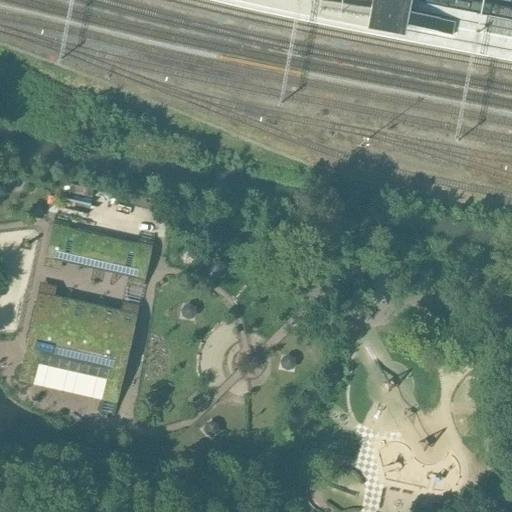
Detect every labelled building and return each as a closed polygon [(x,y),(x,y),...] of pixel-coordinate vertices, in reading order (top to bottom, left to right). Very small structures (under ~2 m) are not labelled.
[(401,40),(408,0),(374,0),(368,34),(401,40)] [(66,237),(67,233),(66,233),(53,230),(47,257),(61,260),(66,237)] [(125,254),(127,247),(74,235),(68,262),(121,274),(125,254)] [(142,279),(149,251),(136,249),(135,248),(129,276),(142,279)] [(134,318),(38,297),(26,352),(19,380),(33,382),(35,372),(104,387),(101,398),(115,401),(134,318)]
